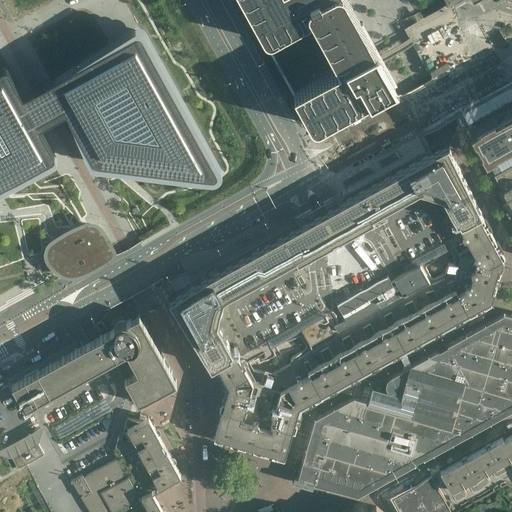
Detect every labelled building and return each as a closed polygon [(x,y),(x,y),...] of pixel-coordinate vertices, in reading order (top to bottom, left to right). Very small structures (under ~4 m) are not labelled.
[(242,0),(308,121),(310,123),(313,125),(316,126),(318,126),(322,124),(395,84),(382,61),(384,60),(363,21),(361,22),(348,0),(242,0)] [(25,94),(9,64),(0,69),(0,183),(57,152),(41,123),(53,117),(69,108),(97,159),(217,173),(218,173),(219,172),(219,171),(219,170),(219,169),(219,167),(142,31),(141,30),(140,30),(25,94)] [(511,93),(463,120),(458,123),(465,134),(477,157),(482,154),(483,154),(484,155),(490,152),(492,155),(494,158),(493,158),(493,159),(492,159),(492,160),(492,161),(492,162),(493,162),(493,163),(494,163),(495,163),(496,163),(496,165),(497,168),(497,172),(494,173),(503,190),(511,206),(511,93)] [(219,408),(222,409),(214,437),(284,457),(292,429),(294,430),(301,407),(398,353),(404,350),(492,301),(491,299),(493,298),(505,259),(480,214),(484,212),(449,142),(336,204),(307,221),(170,296),(211,366),(215,365),(226,385),(219,408)] [(109,257),(92,224),(46,248),(63,282),(109,257)] [(297,477),(358,496),(511,411),(511,315),(505,313),(504,312),(504,314),(486,324),(485,323),(485,324),(467,334),(466,333),(467,334),(447,345),(448,346),(440,351),(439,349),(430,355),(428,354),(429,355),(410,366),(402,370),(391,377),(390,377),(390,378),(389,378),(389,379),(388,379),(388,380),(387,380),(387,381),(387,382),(386,382),(386,383),(386,384),(386,385),(386,386),(386,387),(386,388),(387,389),(387,390),(388,391),(373,387),(368,401),(354,397),(335,407),(334,406),(334,408),(316,418),(315,417),(314,417),(297,477)] [(97,367),(107,362),(126,352),(137,372),(124,379),(130,389),(129,389),(128,390),(127,390),(127,391),(127,392),(127,393),(128,394),(129,394),(130,394),(131,394),(132,393),(137,403),(176,381),(139,313),(127,321),(125,321),(124,321),(123,320),(122,321),(121,321),(119,321),(118,322),(117,323),(116,324),(115,325),(114,326),(111,329),(94,338),(84,344),(12,384),(17,394),(16,394),(15,394),(15,395),(14,396),(14,397),(15,397),(15,398),(16,399),(17,399),(18,399),(19,398),(25,407),(97,367)] [(402,359),(404,363),(402,370),(410,366),(411,362),(408,356),(404,350),(398,353),(402,359)] [(164,511),(152,489),(159,486),(181,474),(149,416),(139,421),(127,418),(121,439),(118,438),(114,452),(117,458),(84,477),(83,475),(82,475),(81,475),(72,480),(71,480),(71,481),(71,482),(42,430),(42,431),(41,432),(41,433),(40,433),(40,434),(40,435),(40,436),(40,437),(40,438),(41,438),(41,439),(41,440),(40,441),(40,442),(39,443),(38,443),(12,458),(18,468),(26,464),(52,511),(164,511)] [(511,459),(511,433),(503,438),(497,438),(438,471),(450,493),(511,459)] [(418,511),(434,503),(421,481),(392,497),(401,511),(418,511)]
